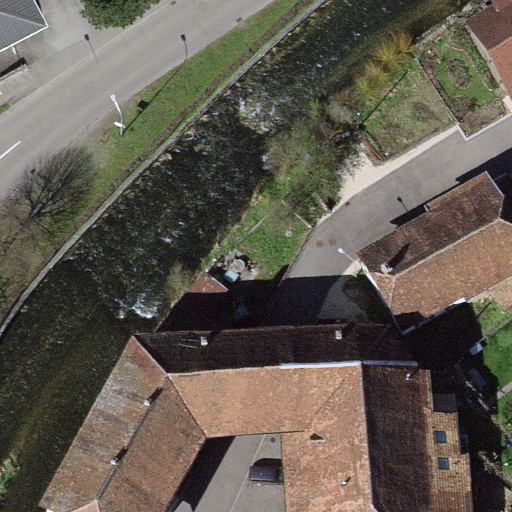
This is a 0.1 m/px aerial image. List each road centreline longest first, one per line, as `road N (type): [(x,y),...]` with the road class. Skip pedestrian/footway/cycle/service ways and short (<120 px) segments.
road 1 (residential): [(221,511),(283,362),(342,251),(398,191),(511,136)]
road 2 (tertiary): [(230,0),(0,155)]
